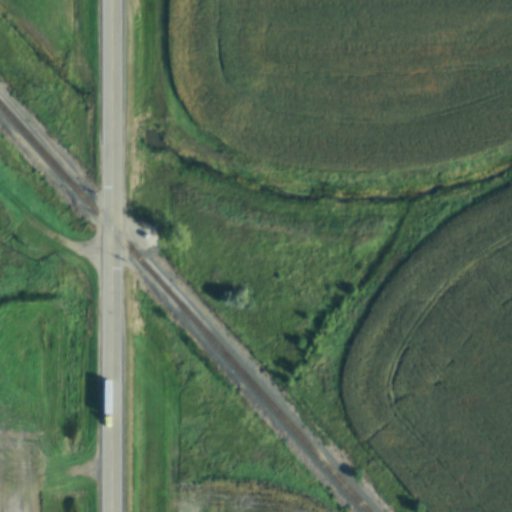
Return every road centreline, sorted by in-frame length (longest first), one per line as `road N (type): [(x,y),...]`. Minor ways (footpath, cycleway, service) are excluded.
road 1 (secondary): [(107,320),(106,0)]
road 2 (track): [(0,189),(41,229),(107,259)]
